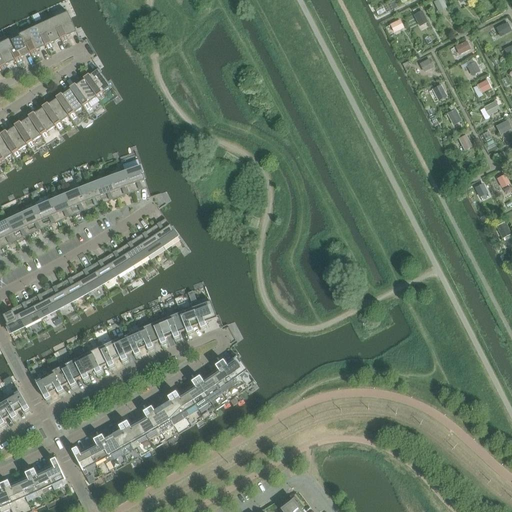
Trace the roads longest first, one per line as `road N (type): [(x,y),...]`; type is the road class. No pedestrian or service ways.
road 1 (residential): [(43,414),(182,346),(218,332),(224,343),(58,443)]
road 2 (residential): [(0,85),(78,53),(0,113)]
road 3 (residential): [(149,206),(0,294)]
